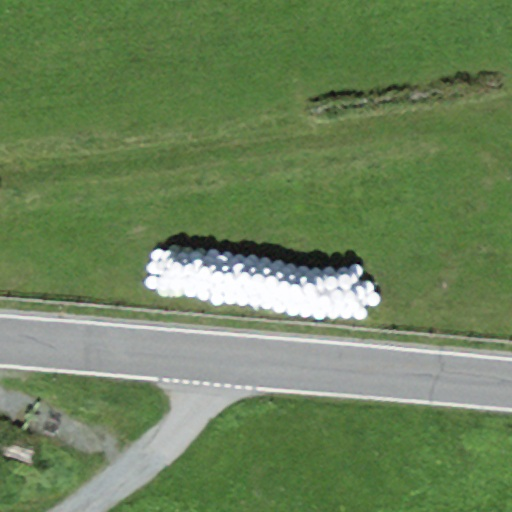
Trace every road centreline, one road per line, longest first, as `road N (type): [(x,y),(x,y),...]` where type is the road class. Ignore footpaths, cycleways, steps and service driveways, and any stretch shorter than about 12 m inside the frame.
road 1 (tertiary): [(0,328),(511,377)]
road 2 (track): [(219,347),(120,446),(38,511)]
